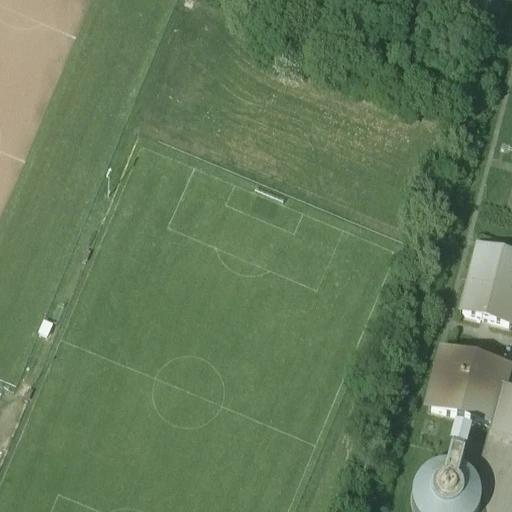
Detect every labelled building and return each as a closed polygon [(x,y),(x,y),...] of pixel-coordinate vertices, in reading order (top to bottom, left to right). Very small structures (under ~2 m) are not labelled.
[(495,0),(429,0),(429,2),(479,29),(495,0)] [(511,323),(511,259),(476,252),(461,318),(511,329),(511,323)] [(503,374),(444,359),(430,414),(489,429),(499,391),(503,374)] [(511,394),(499,391),(489,429),(492,430),(489,442),(511,447),(511,394)] [(453,440),(446,468),(452,468),(460,472),(468,443),(453,440)] [(471,481),(464,474),(460,472),(452,468),(446,468),(439,467),(421,475),(414,482),(409,495),(408,509),(409,511),(477,511),(479,498),(476,488),(471,481)]
